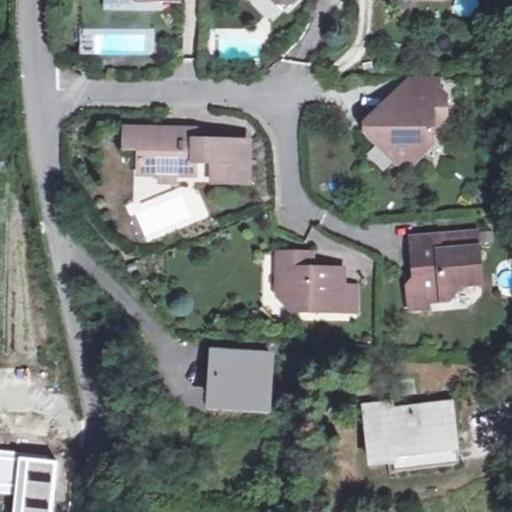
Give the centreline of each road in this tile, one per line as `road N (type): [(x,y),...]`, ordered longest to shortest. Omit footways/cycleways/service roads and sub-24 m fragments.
road 1 (tertiary): [(94,511),(93,422),(58,251),(37,89)]
road 2 (residential): [(313,212),(291,201),(287,113),(269,91),(37,89)]
road 3 (unknown): [(269,91),(329,64),(345,46),(354,0)]
